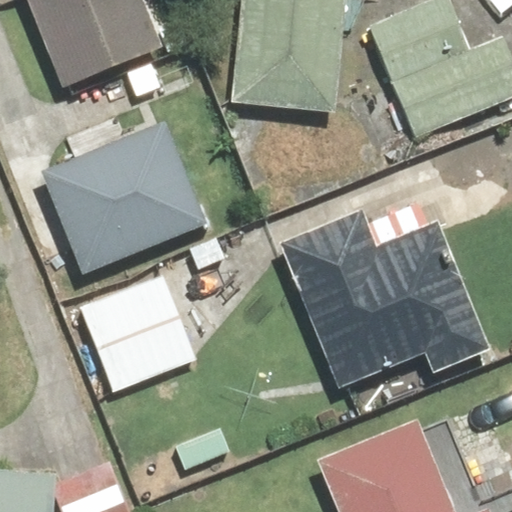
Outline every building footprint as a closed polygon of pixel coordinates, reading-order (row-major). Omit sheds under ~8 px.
[(140,0),(21,0),(59,94),(161,53),(140,0)] [(235,0),(225,106),(329,115),(339,0),(235,0)] [(455,0),(441,0),(373,28),(417,136),(511,97),(511,42),(509,34),(475,48),(455,0)] [(164,126),(35,176),(76,280),(205,229),(164,126)] [(357,214),(273,248),(335,399),(422,364),(431,387),(491,363),(435,226),(372,251),(357,214)] [(171,280),(73,319),(104,398),(202,359),(171,280)] [(230,426),(179,447),(192,478),(243,457),(230,426)] [(448,511),(413,426),(312,468),(330,511),(448,511)] [(0,475),(0,511),(49,511),(52,480),(0,475)] [(137,511),(130,490),(71,511),(137,511)]
